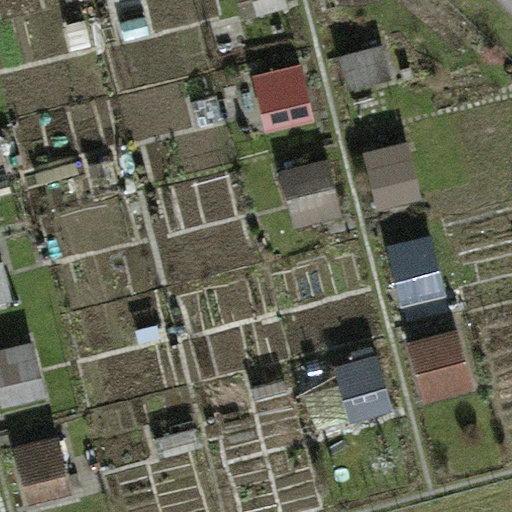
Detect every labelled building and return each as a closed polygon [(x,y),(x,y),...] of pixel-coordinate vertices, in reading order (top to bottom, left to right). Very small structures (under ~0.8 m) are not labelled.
[(384,45),(341,58),(352,95),(395,83),(384,45)] [(307,66),(256,74),(264,132),(316,125),(307,66)] [(0,306),(12,305),(5,251),(0,252),(0,306)] [(424,404),(475,393),(461,332),(410,344),(424,404)] [(0,386),(7,413),(51,402),(36,342),(0,351),(0,386)] [(338,366),(348,424),(397,416),(386,358),(338,366)] [(20,443),(25,503),(71,499),(66,439),(20,443)]
